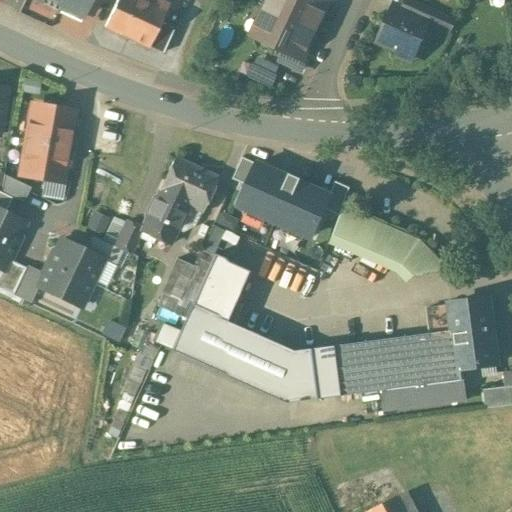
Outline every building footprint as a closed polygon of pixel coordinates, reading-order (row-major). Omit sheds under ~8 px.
[(36,0),(36,1),(59,11),(61,7),(82,17),(89,0),(36,0)] [(117,0),(105,27),(148,47),(149,46),(159,24),(169,4),(160,0),(117,0)] [(269,0),(266,6),(316,30),(329,1),(327,0),(269,0)] [(458,20),(425,5),(419,18),(430,22),(429,23),(451,33),(458,20)] [(316,30),(266,6),(263,14),(258,16),(261,26),(256,37),(283,50),(290,53),(302,59),(316,30)] [(419,18),(393,6),(378,41),(400,51),(409,47),(417,51),(429,23),(430,22),(419,18)] [(159,24),(149,46),(163,52),(173,31),(159,24)] [(290,53),(283,50),(278,61),(285,64),(290,53)] [(252,78),(276,86),(283,66),(258,58),(252,78)] [(74,111),(38,105),(37,113),(30,118),(26,140),(68,147),(74,111)] [(68,147),(26,140),(23,161),(27,169),(26,176),(62,182),(68,147)] [(218,178),(175,157),(158,192),(187,206),(202,213),(218,178)] [(247,186),(257,165),(242,158),(232,180),(247,186)] [(240,203),(259,211),(257,216),(292,231),(294,227),(313,235),(324,210),(330,196),(329,195),(300,182),(301,180),(289,175),(288,177),(257,163),(257,165),(247,186),(240,203)] [(31,188),(4,175),(1,192),(12,198),(23,203),(31,188)] [(335,182),(329,195),(330,196),(324,210),(340,217),(350,189),(335,182)] [(1,192),(0,192),(0,210),(5,213),(12,198),(1,192)] [(158,192),(155,199),(153,198),(146,215),(148,215),(142,228),(139,235),(140,235),(150,240),(154,239),(155,237),(170,244),(187,206),(158,192)] [(384,226),(343,208),(334,233),(374,249),(384,226)] [(5,213),(0,210),(0,240),(14,247),(26,222),(5,213)] [(142,228),(126,221),(115,246),(123,250),(131,254),(140,235),(139,235),(142,228)] [(384,226),(374,249),(405,263),(414,272),(443,267),(443,266),(420,241),(384,226)] [(115,246),(91,235),(84,250),(104,259),(103,260),(116,266),(123,250),(115,246)] [(84,250),(61,239),(50,264),(92,284),(103,260),(104,259),(84,250)] [(14,247),(0,240),(0,270),(1,271),(3,271),(8,259),(14,247)] [(229,323),(229,322),(252,272),(213,255),(190,306),(229,323)] [(26,268),(8,259),(3,271),(1,271),(0,273),(0,289),(13,295),(26,268)] [(176,259),(161,292),(179,300),(194,267),(176,259)] [(92,284),(50,264),(38,288),(77,306),(81,297),(87,295),(92,284)] [(489,298),(450,303),(454,330),(459,368),(461,368),(497,363),(489,298)] [(451,304),(427,308),(430,333),(454,330),(451,304)] [(296,352),(229,322),(229,323),(190,306),(170,351),(288,404),(339,397),(333,347),(296,352)] [(430,333),(333,347),(339,397),(383,390),(462,380),(461,368),(459,368),(454,330),(430,333)] [(462,380),(383,390),(386,410),(466,400),(463,380),(462,380)] [(506,387),(484,389),(486,408),(511,405),(511,386),(506,387)] [(409,511),(400,495),(368,511),(409,511)]
